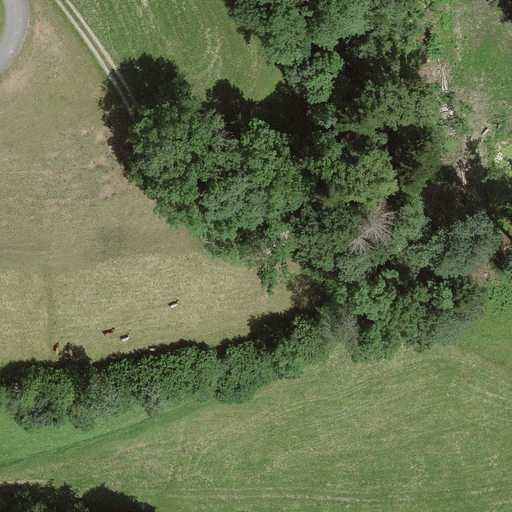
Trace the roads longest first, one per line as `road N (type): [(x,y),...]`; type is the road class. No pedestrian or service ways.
road 1 (track): [(297,224),(331,238),(359,264),(357,302),(337,325),(198,404),(0,468)]
road 2 (track): [(297,224),(284,238),(253,247),(226,245),(209,230),(166,148),(61,0)]
road 3 (track): [(297,224),(338,94),(334,0)]
